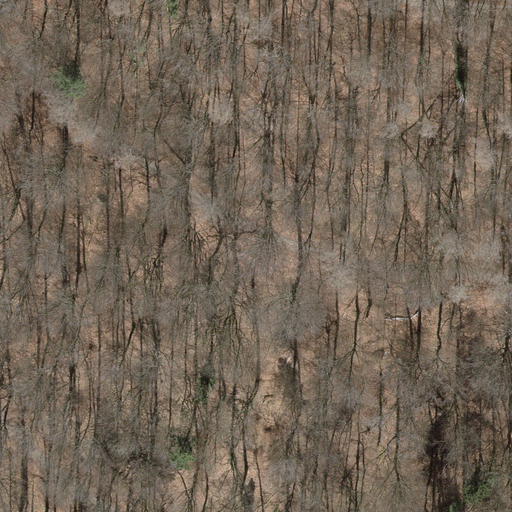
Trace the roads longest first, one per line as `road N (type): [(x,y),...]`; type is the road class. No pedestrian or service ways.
road 1 (track): [(0,37),(142,158),(307,252),(511,281)]
road 2 (track): [(0,408),(60,479),(131,511)]
